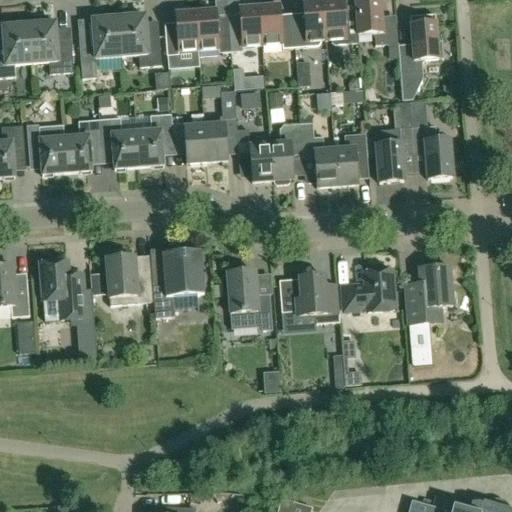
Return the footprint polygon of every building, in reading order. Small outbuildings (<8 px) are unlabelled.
[(292,21),(295,51),(318,49),(321,46),(321,44),(326,44),(323,4),(322,0),(304,0),(302,0),(304,23),(293,24),(293,21),(292,21)] [(372,0),(355,1),(356,16),(358,38),(371,37),(374,40),(375,49),(398,47),(396,24),(382,25),(379,0),(372,0)] [(358,46),(358,38),(356,16),(347,17),(344,14),(343,2),(323,4),(326,44),(331,43),(331,45),(334,48),(358,46)] [(259,9),(262,49),(282,47),(282,52),(295,51),(292,21),(283,22),(280,19),(279,7),(259,9)] [(242,50),(262,49),(259,9),(239,10),(240,22),(237,26),(228,26),(231,55),(239,54),(242,50)] [(215,12),(195,14),(199,54),(219,52),(222,55),(231,55),(228,26),(219,27),(216,24),(215,12)] [(178,55),(199,54),(195,14),(175,15),(176,27),(174,30),(165,31),(167,59),(176,58),(178,55)] [(410,19),(412,46),(413,53),(398,54),(402,103),(413,102),(423,81),(422,66),(425,63),(443,61),(442,43),(437,44),(435,17),(410,19)] [(145,18),(118,20),(122,60),(139,58),(140,70),(161,69),(159,39),(147,40),(145,18)] [(95,62),(122,60),(118,20),(92,22),(93,44),(79,45),(82,82),(97,81),(95,62)] [(55,25),(29,27),(32,67),(49,65),(50,77),(73,75),(71,45),(57,47),(55,25)] [(14,68),(32,67),(29,27),(2,29),(4,51),(0,50),(0,81),(15,80),(14,68)] [(363,93),(352,94),(353,105),(364,104),(363,93)] [(234,94),(221,95),(222,119),(224,119),(224,123),(236,122),(234,94)] [(283,111),(282,95),(269,96),(270,112),(283,111)] [(151,132),(136,133),(139,171),(164,169),(162,143),(173,142),(171,117),(150,119),(151,132)] [(101,148),(112,147),(114,173),(139,171),(136,133),(122,134),(121,121),(99,123),(101,148)] [(224,127),(204,128),(207,165),(228,163),(225,134),(237,133),(236,122),(224,123),(224,127)] [(90,149),(101,148),(99,123),(78,125),(79,139),(64,140),(67,176),(92,174),(90,149)] [(186,167),(207,165),(204,128),(184,130),(184,126),(172,127),(173,138),(184,137),(186,167)] [(317,191),(337,189),(334,153),(326,153),(325,140),(316,141),(314,126),(300,127),(302,151),(302,152),(303,162),(314,161),(317,191)] [(42,178),(67,176),(64,140),(63,127),(38,129),(38,128),(27,129),(29,154),(40,153),(42,178)] [(270,147),(273,184),(274,184),(274,186),(276,189),(288,188),(290,185),(290,182),(293,182),(291,153),(302,152),(302,151),(300,127),(283,128),(280,133),(281,146),(270,147)] [(3,145),(0,145),(0,181),(15,180),(13,155),(24,154),(22,129),(1,131),(3,145)] [(426,156),(427,177),(428,182),(452,180),(449,142),(436,143),(435,129),(411,131),(414,157),(426,156)] [(402,158),(414,157),(411,131),(375,134),(379,186),(404,184),(402,158)] [(248,132),(237,133),(237,145),(238,157),(250,156),(252,185),(273,184),(270,147),(269,139),(249,141),(248,132)] [(334,153),(337,189),(358,188),(356,163),(367,162),(365,137),(344,138),(345,152),(334,153)] [(200,254),(162,257),(163,267),(151,268),(152,275),(151,275),(154,305),(155,321),(174,320),(174,312),(198,310),(198,298),(204,298),(200,254)] [(135,272),(134,259),(106,261),(110,309),(138,307),(138,306),(154,305),(151,275),(140,276),(135,272)] [(85,274),(68,275),(67,264),(63,265),(61,262),(53,263),(51,266),(40,266),(45,324),(86,321),(83,293),(86,293),(85,274)] [(12,268),(0,269),(0,309),(11,309),(12,321),(30,319),(27,282),(13,283),(10,281),(13,277),(12,268)] [(407,285),(410,324),(443,321),(443,309),(452,309),(452,306),(455,303),(454,295),(451,293),(449,269),(419,271),(420,284),(407,285)] [(364,275),(365,288),(342,290),(344,314),(367,312),(368,315),(394,313),(391,273),(380,274),(378,272),(370,273),(368,275),(364,275)] [(227,276),(230,317),(231,332),(258,330),(258,334),(272,333),(270,297),(260,298),(256,295),(255,274),(227,276)] [(337,286),(325,287),(324,279),(299,280),(299,281),(279,283),(281,315),(296,314),(296,319),(309,318),(316,324),(316,327),(340,325),(337,286)] [(31,325),(13,326),(16,353),(33,352),(31,325)] [(343,363),(347,363),(356,362),(354,344),(341,345),(343,363)] [(354,392),(371,391),(370,376),(353,376),(354,392)] [(311,511),(312,510),(282,501),(280,505),(278,511),(311,511)] [(464,511),(453,509),(451,511),(439,511),(412,504),(409,511),(511,511),(508,511),(508,508),(505,505),(502,503),(499,502),(495,502),(491,503),(489,506),(483,504),(483,506),(478,505),(471,506),(469,511),(464,511)]
